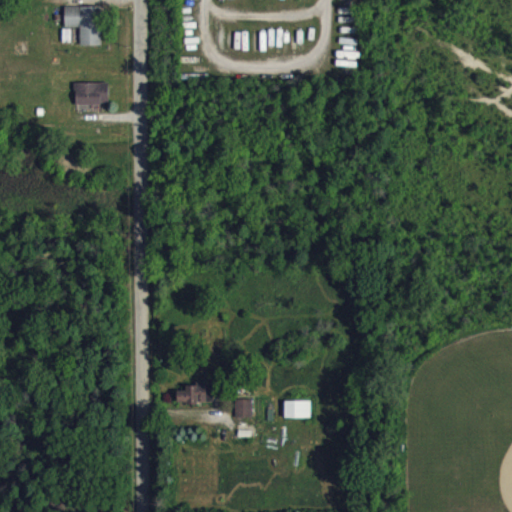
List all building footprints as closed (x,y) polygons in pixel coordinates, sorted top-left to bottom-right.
[(103,53),(103,14),(66,15),(66,35),(81,35),(82,53),(103,53)] [(110,112),(110,90),(76,91),(76,112),(110,112)] [(215,392),(187,392),(188,399),(179,399),(179,412),(216,411),(215,392)] [(254,408),(237,408),(237,425),(254,426),(254,408)] [(286,410),(286,426),(313,426),(312,409),(286,410)]
